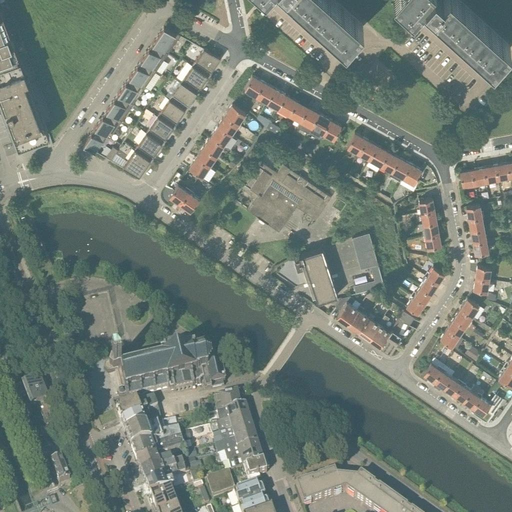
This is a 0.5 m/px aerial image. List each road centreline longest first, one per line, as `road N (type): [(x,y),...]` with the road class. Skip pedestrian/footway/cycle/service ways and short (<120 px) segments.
road 1 (residential): [(53,175),(58,156),(157,12),(242,50)]
road 2 (residential): [(441,156),(458,279),(395,373)]
road 3 (residential): [(242,50),(441,156)]
road 4 (tertiary): [(79,435),(0,236)]
road 5 (residential): [(310,315),(140,199)]
road 6 (residential): [(437,511),(341,447),(274,464)]
road 7 (residential): [(140,199),(242,50)]
road 8 (residential): [(274,464),(255,400),(310,315)]
road 9 (residential): [(59,503),(0,354)]
